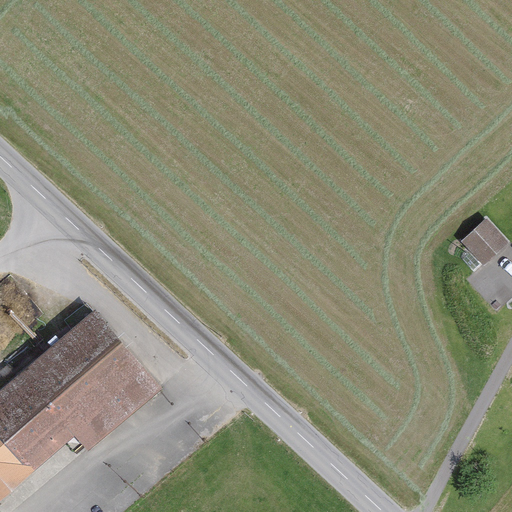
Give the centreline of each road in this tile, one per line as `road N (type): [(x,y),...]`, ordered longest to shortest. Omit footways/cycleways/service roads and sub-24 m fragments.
road 1 (tertiary): [(0,155),(388,511)]
road 2 (unknown): [(228,365),(40,511)]
